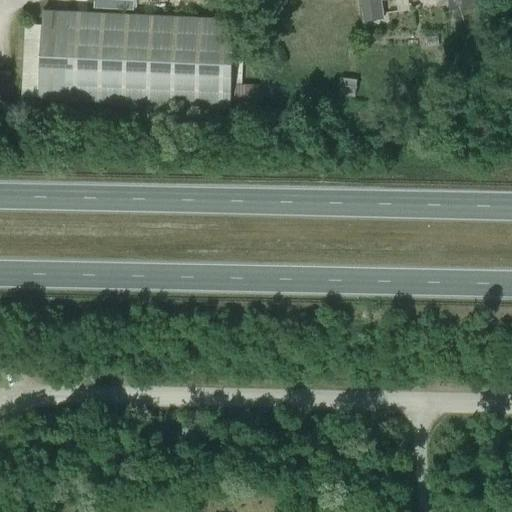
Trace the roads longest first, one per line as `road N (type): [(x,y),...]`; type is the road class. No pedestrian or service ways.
road 1 (unclassified): [(511,405),(32,398),(0,411)]
road 2 (primary): [(0,274),(511,285)]
road 3 (primary): [(511,207),(0,197)]
